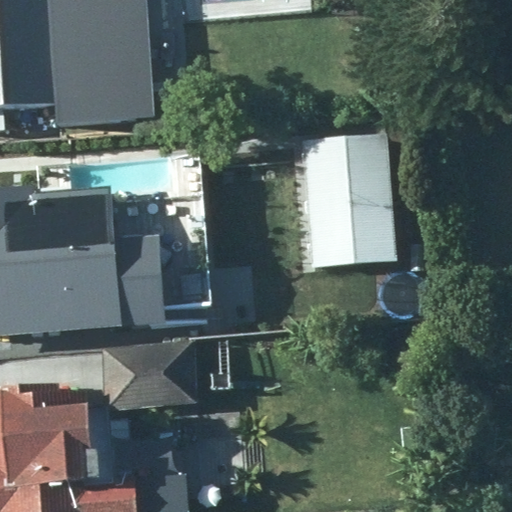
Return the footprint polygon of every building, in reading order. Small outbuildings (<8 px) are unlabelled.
[(0,0),(0,111),(60,107),(60,116),(159,110),(151,0),(0,0)] [(231,78),(234,124),(315,118),(312,72),(231,78)] [(391,138),(299,145),(308,273),(400,266),(391,138)] [(0,343),(131,333),(121,192),(42,198),(42,191),(0,194),(0,343)] [(145,511),(144,481),(99,483),(97,463),(104,463),(100,414),(95,414),(93,396),(67,398),(66,388),(0,393),(0,511),(145,511)]
